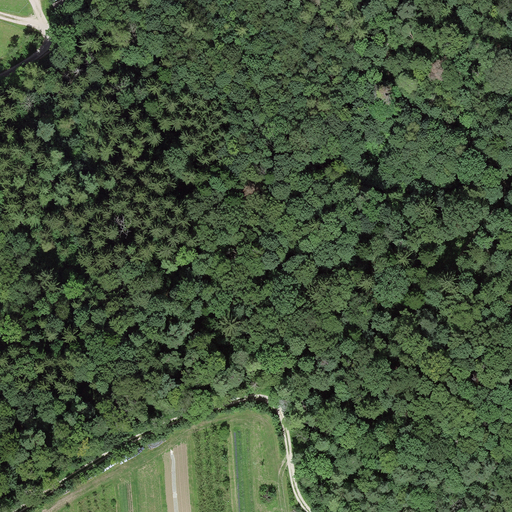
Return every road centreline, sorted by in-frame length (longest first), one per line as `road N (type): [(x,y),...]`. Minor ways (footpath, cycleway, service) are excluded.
road 1 (track): [(405,0),(388,45),(397,88),(495,163),(505,183),(465,251),(462,290),(487,316),(511,317)]
road 2 (track): [(311,511),(299,499),(279,407),(266,397),(155,428),(15,511)]
